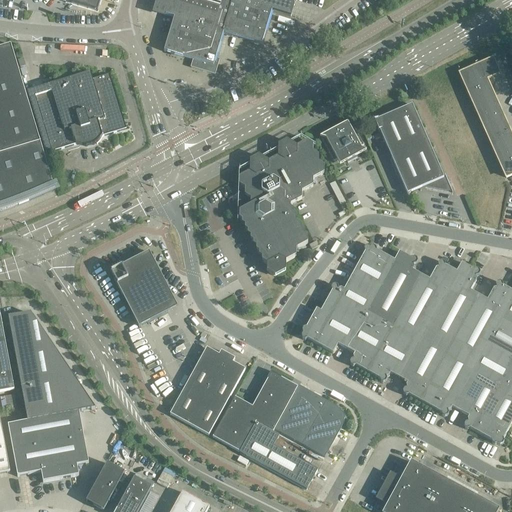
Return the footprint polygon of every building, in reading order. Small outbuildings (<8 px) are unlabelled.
[(59,0),(97,11),(100,0),(59,0)] [(294,6),(295,0),(159,0),(155,13),(174,19),(164,52),(193,61),(191,68),(215,75),(219,61),(215,59),(220,44),(218,40),(220,32),(261,45),(268,21),(267,18),(266,18),(268,10),(291,17),(291,16),(288,15),(290,7),(291,8),(294,6)] [(0,212),(1,212),(0,212),(13,207),(15,207),(28,202),(30,201),(42,195),(42,196),(44,195),(54,190),(55,190),(55,189),(54,190),(40,143),(41,143),(40,143),(11,46),(0,49),(0,212)] [(460,75),(466,89),(485,80),(486,80),(498,74),(492,61),(460,75)] [(100,132),(102,137),(126,130),(110,75),(92,80),(90,74),(50,86),(52,93),(35,98),(52,152),(76,145),(75,140),(80,139),(82,140),(84,141),(86,141),(87,142),(92,141),(91,139),(93,138),(94,136),(95,134),(100,132)] [(466,89),(477,114),(497,105),(486,80),(485,80),(466,89)] [(477,114),(483,127),(503,118),(497,105),(477,114)] [(445,175),(443,176),(412,106),(395,113),(394,112),(374,121),(379,132),(407,195),(411,193),(410,191),(421,187),(452,192),(452,193),(453,193),(445,175)] [(483,127),(489,140),(508,131),(503,118),(483,127)] [(347,123),(320,138),(322,139),(321,139),(334,162),(337,160),(340,166),(347,162),(347,164),(357,158),(356,157),(367,151),(362,150),(361,147),(364,146),(351,123),(348,125),(347,123)] [(489,140),(494,153),(511,144),(511,139),(508,131),(489,140)] [(239,213),(239,220),(242,222),(242,225),(245,227),(245,230),(248,232),(248,236),(250,237),(250,241),(253,243),(253,246),(256,248),(256,251),(259,253),(259,257),(262,258),(262,262),(267,265),(267,273),(275,278),(285,273),(286,263),(296,257),(296,250),(307,245),(307,237),(302,234),(302,227),(296,223),(296,216),(290,212),(290,206),(301,200),(302,193),(313,187),(313,180),(324,174),(324,167),(319,163),(318,156),(312,153),(313,146),(307,142),(297,148),(288,143),(278,148),(278,158),(268,163),(260,158),(250,163),(249,173),(239,179),(239,186),(245,189),(250,200),(250,207),(239,213)] [(511,144),(494,153),(500,165),(511,159),(511,144)] [(511,159),(500,165),(506,178),(511,175),(511,159)] [(319,247),(317,242),(309,246),(312,250),(319,247)] [(380,383),(383,384),(386,383),(387,381),(386,378),(389,377),(390,374),(407,384),(406,387),(407,389),(404,390),(403,393),(403,395),(406,397),(409,396),(441,414),(442,417),(444,418),(447,417),(449,415),(448,412),(450,411),(452,408),(469,417),(467,420),(468,423),(465,424),(464,426),(465,429),(467,431),(470,430),(491,441),(492,444),(494,446),(497,445),(500,446),(502,445),(504,443),(503,440),(511,423),(511,292),(503,287),(502,284),(500,283),(497,284),(495,286),(496,289),(493,290),(487,301),(470,292),(477,281),(476,278),(479,277),(480,274),(479,272),(477,270),(474,271),(461,264),(457,273),(445,267),(444,264),(442,263),(439,263),(438,266),(438,269),(436,269),(429,281),(413,272),(414,269),(413,266),(416,265),(417,263),(417,260),(414,259),(411,260),(399,253),(394,262),(377,252),(376,249),(373,248),(371,249),(368,247),(365,248),(363,250),(364,253),(353,274),(344,291),(341,289),(338,290),(337,287),(335,286),(332,287),(331,289),(332,292),(321,312),(316,310),(306,329),(303,329),(302,332),(303,335),(301,337),(302,340),(305,341),(307,341),(333,354),(338,345),(355,355),(353,358),(354,360),(351,361),(350,363),(350,366),(353,368),(356,367),(379,380),(380,383)] [(149,253),(110,273),(139,329),(168,314),(146,271),(156,266),(149,253)] [(0,393),(14,391),(0,317),(0,393)] [(170,416),(208,437),(245,370),(233,364),(235,360),(221,352),(219,356),(207,349),(170,416)] [(268,380),(252,408),(235,398),(213,438),(239,453),(256,422),(273,432),(297,388),(287,383),(277,377),(278,376),(271,372),(267,380),(268,380)] [(343,414),(341,412),(341,411),(312,395),(311,396),(305,393),(306,391),(298,387),(274,431),(324,459),(344,422),(344,419),(344,416),(343,414)] [(77,466),(89,464),(84,439),(107,434),(103,408),(8,426),(17,477),(41,473),(43,483),(79,476),(77,466)] [(0,475),(7,474),(9,473),(10,473),(0,419),(0,475)] [(239,454),(262,467),(306,491),(315,476),(317,472),(273,447),(279,437),(256,424),(239,454)] [(397,467),(373,511),(374,511),(498,511),(499,511),(411,463),(406,471),(397,467)] [(93,507),(102,511),(103,511),(125,474),(107,464),(90,496),(88,500),(87,500),(87,501),(94,505),(93,507)] [(134,479),(116,511),(138,511),(152,489),(134,479)] [(171,511),(206,511),(209,508),(182,493),(171,511)]
